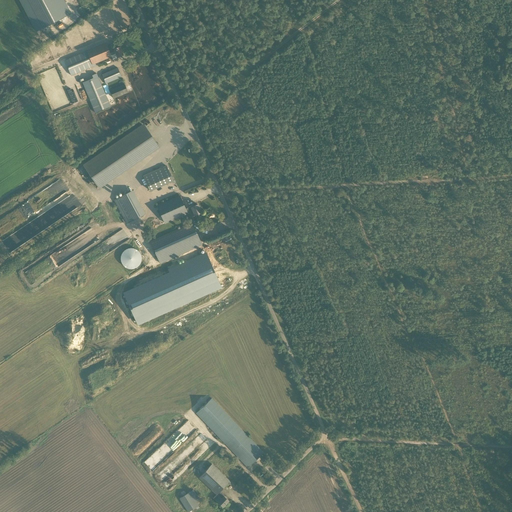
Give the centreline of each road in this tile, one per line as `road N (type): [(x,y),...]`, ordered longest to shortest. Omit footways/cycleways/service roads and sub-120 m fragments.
road 1 (unclassified): [(248,511),(326,437),(134,0)]
road 2 (track): [(220,193),(511,176)]
road 3 (track): [(337,0),(186,117)]
road 4 (track): [(326,437),(456,444)]
